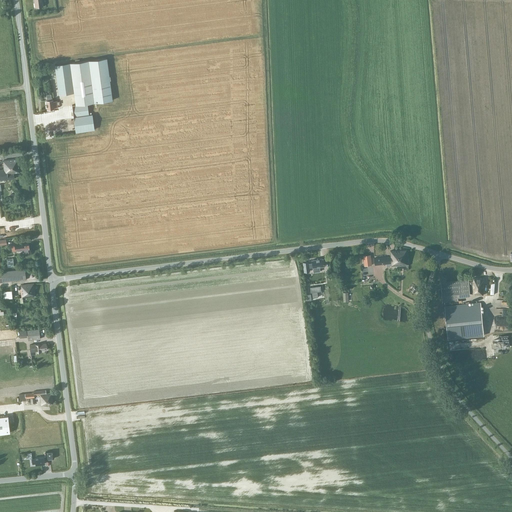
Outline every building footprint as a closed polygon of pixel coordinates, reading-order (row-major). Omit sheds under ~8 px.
[(34,0),(35,8),(43,7),(42,0),(34,0)] [(74,121),(76,132),(95,129),(92,114),(89,115),(87,103),(113,100),(107,58),(55,65),(59,95),(74,93),(76,105),(72,105),(74,121)] [(46,100),(46,101),(47,110),(54,109),(54,108),(58,107),(57,102),(53,102),(53,100),(52,100),(52,99),(51,98),(47,98),(47,99),(46,100)] [(4,160),(4,165),(3,165),(4,170),(0,170),(0,180),(15,179),(14,173),(20,173),(18,159),(4,160)] [(15,251),(24,250),(25,254),(29,253),(29,250),(29,249),(29,243),(15,245),(15,251)] [(375,265),(383,265),(391,264),(391,266),(408,265),(407,249),(390,251),(391,256),(374,258),(375,265)] [(363,255),(365,266),(372,265),(371,255),(363,255)] [(308,262),(303,263),(304,272),(309,272),(308,267),(312,267),(313,267),(314,268),(319,268),(319,267),(324,266),(323,259),(311,260),(312,263),(308,263),(308,262)] [(1,272),(2,282),(26,279),(25,269),(1,272)] [(319,275),(319,273),(315,274),(315,280),(316,280),(316,282),(326,281),(325,272),(321,273),(321,275),(319,275)] [(471,281),(441,284),(443,303),(457,301),(457,297),(470,296),(469,293),(475,294),(475,295),(483,295),(484,279),(473,278),(473,281),(471,281)] [(21,285),(22,288),(21,288),(22,298),(35,296),(34,283),(21,285)] [(320,286),(310,287),(310,293),(312,292),(312,298),(318,297),(317,292),(321,291),(320,286)] [(5,291),(2,291),(3,299),(13,297),(12,290),(5,291)] [(484,335),(481,302),(445,306),(448,338),(484,335)] [(39,328),(27,330),(28,340),(40,339),(39,328)] [(31,345),(30,345),(31,355),(36,354),(36,352),(41,352),(41,350),(47,349),(46,343),(31,345)] [(30,398),(34,397),(34,395),(40,394),(41,397),(40,397),(41,405),(53,404),(52,393),(46,393),(46,390),(34,391),(34,392),(32,392),(32,393),(25,393),(25,398),(30,398)] [(8,416),(0,416),(0,433),(10,433),(8,416)]
